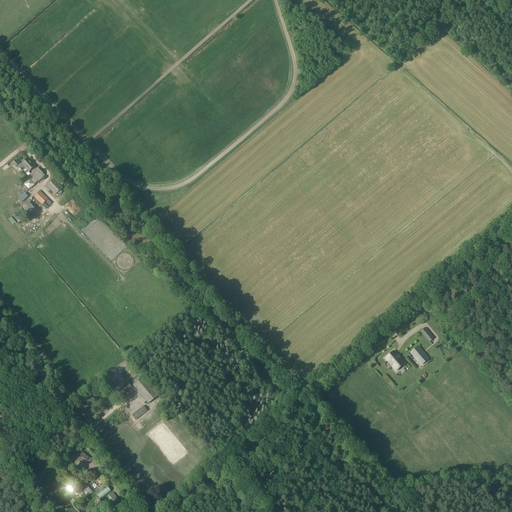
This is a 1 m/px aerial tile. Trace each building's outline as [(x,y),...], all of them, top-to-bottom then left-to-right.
[(15,160),(12,163),(15,167),(17,165),(18,167),(21,167),(22,168),(24,166),(29,172),(35,166),(27,158),(20,164),(18,164),(19,164),(15,160)] [(32,176),(32,177),(37,182),(44,176),(37,168),(30,174),(32,176)] [(25,176),(20,181),(23,184),(29,180),(25,176)] [(35,185),(29,179),(24,184),(24,185),(29,190),(35,185)] [(54,179),(46,186),(48,188),(47,189),(50,192),(51,191),(55,195),(57,193),(60,195),(62,192),(60,190),(62,188),(54,179)] [(34,197),(41,205),(42,204),(44,203),(45,201),(47,199),(40,191),(34,197)] [(418,347),(411,353),(421,364),(428,359),(418,347)] [(390,355),(386,358),(387,360),(389,362),(390,361),(391,363),(393,365),(392,365),(394,368),(397,371),(399,369),(398,368),(400,367),(402,366),(404,365),(405,364),(402,361),(399,358),(399,359),(398,358),(397,356),(398,356),(396,354),(394,351),(390,355)] [(135,387),(133,389),(145,403),(146,402),(147,401),(157,393),(158,392),(144,376),(141,379),(140,378),(139,377),(134,381),(136,383),(133,385),(135,387)] [(127,383),(112,395),(116,400),(125,393),(124,393),(123,391),(129,386),(130,385),(128,382),(127,383)] [(86,405),(92,401),(89,398),(78,406),(82,412),(88,408),(86,405)] [(146,410),(142,406),(131,415),(135,420),(146,410)] [(86,459),(78,450),(74,455),(84,463),(86,459)] [(83,484),(90,494),(92,493),(85,483),(83,484)] [(100,499),(111,491),(108,487),(97,495),(100,499)] [(123,506),(113,493),(108,497),(118,510),(123,506)]
